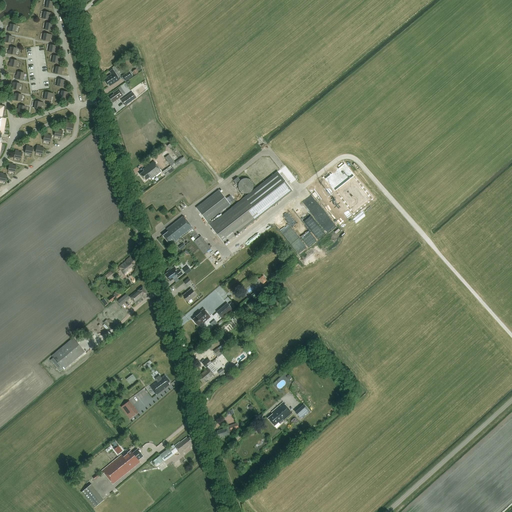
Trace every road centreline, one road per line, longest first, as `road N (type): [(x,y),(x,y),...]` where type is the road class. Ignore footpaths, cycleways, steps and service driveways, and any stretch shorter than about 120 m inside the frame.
road 1 (secondary): [(230,511),(71,0)]
road 2 (track): [(184,136),(223,183),(266,152),(298,190),(340,158),(354,159),(511,335)]
road 3 (unclassified): [(386,511),(511,400)]
